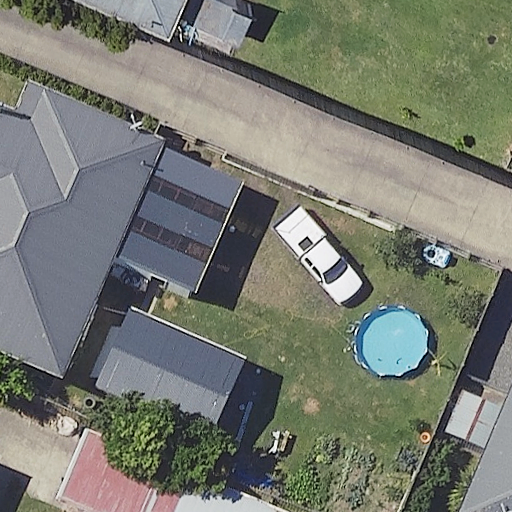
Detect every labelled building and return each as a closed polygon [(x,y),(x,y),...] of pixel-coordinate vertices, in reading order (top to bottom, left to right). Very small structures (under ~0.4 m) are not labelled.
[(110,0),(181,30),(194,0),(110,0)] [(49,140),(0,119),(0,364),(78,395),(125,278),(206,311),(249,205),(54,127),(49,140)] [(251,376),(137,329),(105,407),(219,454),(251,376)] [(511,511),(511,411),(469,394),(447,446),(495,467),(476,511),(511,511)] [(249,511),(91,449),(65,511),(249,511)]
